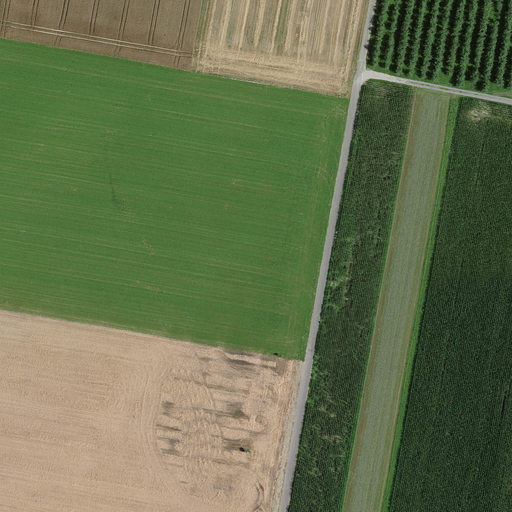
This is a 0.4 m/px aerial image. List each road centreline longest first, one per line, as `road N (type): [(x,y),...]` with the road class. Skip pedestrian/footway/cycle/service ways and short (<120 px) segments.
road 1 (track): [(373,0),(282,511)]
road 2 (track): [(360,75),(511,104)]
